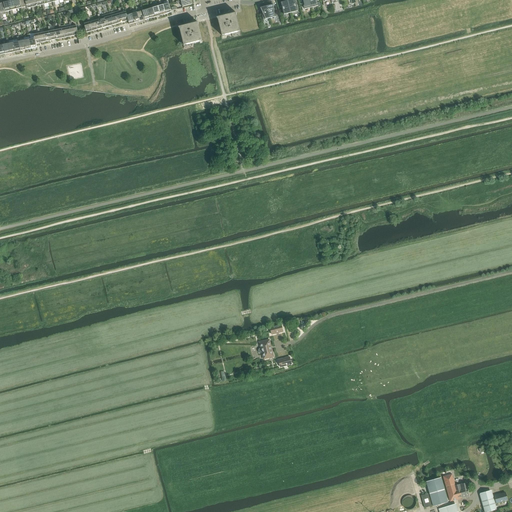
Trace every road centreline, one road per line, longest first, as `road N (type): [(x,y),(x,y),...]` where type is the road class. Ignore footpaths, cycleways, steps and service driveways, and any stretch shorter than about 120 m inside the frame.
road 1 (unknown): [(0,237),(511,117)]
road 2 (residential): [(86,45),(204,9)]
